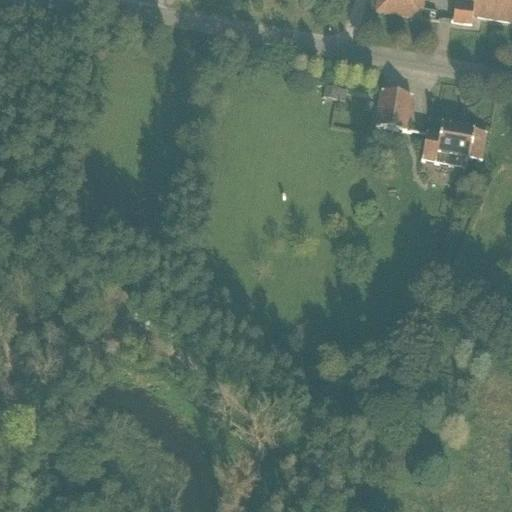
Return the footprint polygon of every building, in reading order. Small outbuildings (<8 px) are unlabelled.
[(420,21),(423,0),(377,0),(376,14),(414,21),(420,21)] [(472,20),(511,26),(511,0),(473,0),(473,4),(454,2),(453,26),(471,28),(472,20)] [(324,89),(322,101),(336,104),(338,92),(324,89)] [(381,94),(375,130),(405,135),(411,99),(381,94)] [(486,136),(440,129),(438,140),(425,137),(421,165),(440,168),(442,157),(480,164),(486,136)] [(380,439),(361,483),(391,495),(409,451),(380,439)]
